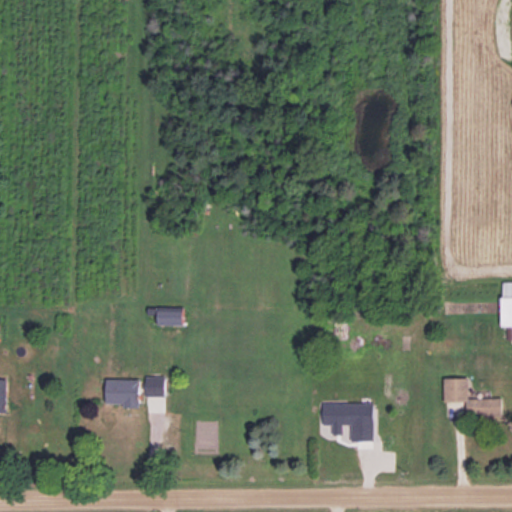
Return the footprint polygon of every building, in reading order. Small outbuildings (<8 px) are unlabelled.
[(501,326),(507,326),(507,338),(511,338),(511,281),(501,281),(501,326)] [(183,307),(157,307),(157,324),(183,324),(183,307)] [(166,376),(146,376),(146,396),(165,396),(166,376)] [(468,377),(443,377),(444,401),(467,401),(467,416),(501,415),(501,397),(468,398),(468,377)] [(0,411),(7,411),(8,378),(0,378),(0,411)] [(141,379),(107,378),(106,404),(141,405),(141,379)] [(373,402),(323,403),(323,424),(332,424),(332,429),(342,429),(342,424),(351,424),(351,441),(374,440),(373,402)]
